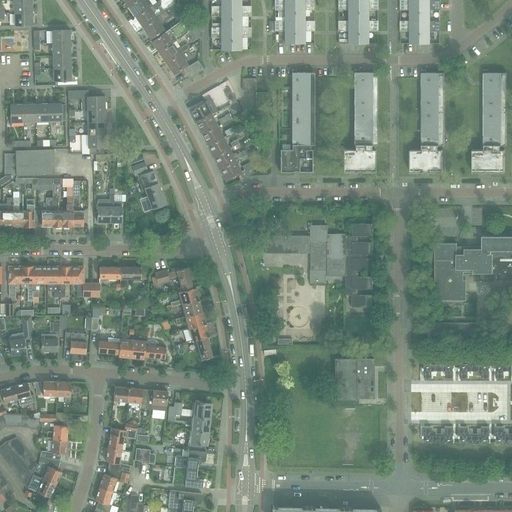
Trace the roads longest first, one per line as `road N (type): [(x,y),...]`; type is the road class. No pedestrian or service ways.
road 1 (residential): [(156,108),(246,62),(428,60),(456,48)]
road 2 (unclassified): [(399,488),(397,193)]
road 3 (residential): [(0,249),(219,245)]
road 4 (residential): [(204,202),(259,193),(397,193)]
road 5 (residential): [(399,488),(245,484)]
road 6 (residential): [(100,372),(245,384)]
road 7 (residential): [(72,511),(90,457),(100,372)]
road 8 (tertiary): [(245,384),(219,245)]
road 9 (tertiary): [(156,108),(82,0)]
